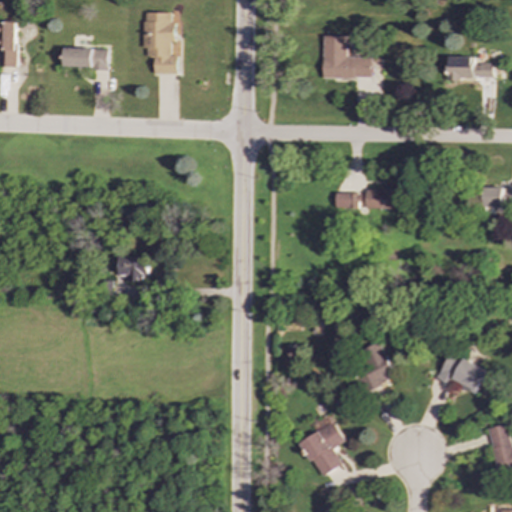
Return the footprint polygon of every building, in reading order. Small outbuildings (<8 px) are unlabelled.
[(156,75),(179,75),(179,56),(171,56),(172,42),(176,42),(176,22),(171,22),(172,13),(146,13),(145,57),(156,57),(156,75)] [(17,22),(0,22),(0,67),(18,67),(17,22)] [(348,37),(324,36),(324,78),(372,79),(372,58),(348,58),(348,37)] [(110,49),(66,48),(65,69),(94,70),(94,72),(109,73),(110,49)] [(494,64),(474,64),(474,57),(449,57),(449,80),(494,79),(494,64)] [(504,188),(483,187),(483,207),(504,207),(504,188)] [(398,189),(367,188),(366,208),(398,208),(398,189)] [(336,209),(359,209),(359,202),(364,201),(364,192),(336,193),(336,209)] [(122,275),(128,275),(128,284),(145,284),(145,278),(149,278),(149,257),(121,257),(122,275)] [(397,373),(378,341),(353,357),(372,388),(397,373)] [(488,371),(450,351),(437,378),(449,385),(452,381),(476,393),(488,371)] [(323,477),(344,464),(334,448),(346,441),(330,416),(326,418),(329,424),(301,441),(323,477)] [(487,428),(499,475),(511,471),(511,448),(506,424),(487,428)] [(315,511),(338,511),(338,502),(316,502),(315,511)]
